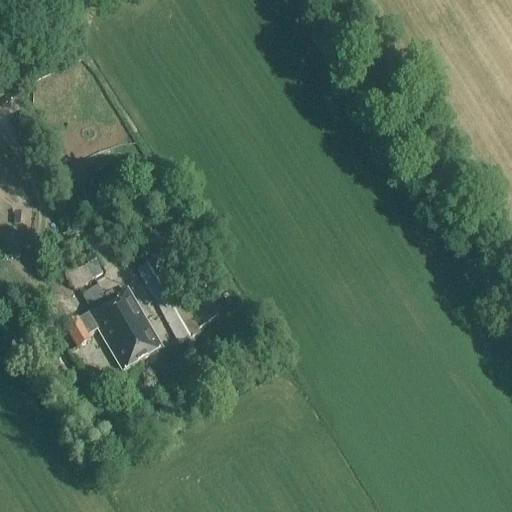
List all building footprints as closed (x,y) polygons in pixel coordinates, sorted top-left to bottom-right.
[(128,157),(126,171),(142,173),(143,159),(128,157)] [(74,294),(102,278),(90,257),(62,273),(74,294)] [(218,321),(238,309),(220,277),(181,299),(158,259),(136,272),(180,346),(220,323),(218,321)] [(191,273),(182,260),(171,267),(179,280),(191,273)] [(253,274),(232,285),(242,303),(263,292),(253,274)] [(127,294),(108,306),(144,364),(163,352),(127,294)] [(108,306),(88,318),(90,320),(79,327),(78,325),(63,334),(77,355),(91,347),(86,339),(97,332),(124,376),(144,364),(108,306)]
